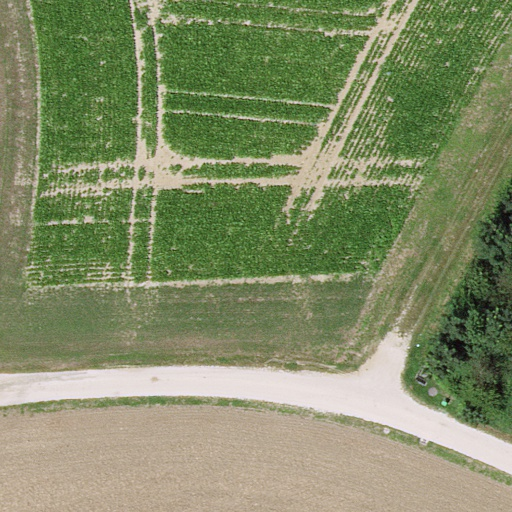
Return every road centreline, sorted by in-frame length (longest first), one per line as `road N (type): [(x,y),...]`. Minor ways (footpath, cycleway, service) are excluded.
road 1 (track): [(0,388),(195,378),(379,403)]
road 2 (track): [(511,130),(379,403)]
road 3 (track): [(379,403),(511,455)]
